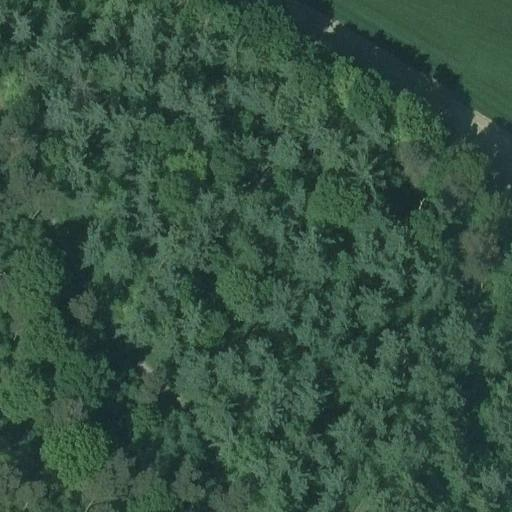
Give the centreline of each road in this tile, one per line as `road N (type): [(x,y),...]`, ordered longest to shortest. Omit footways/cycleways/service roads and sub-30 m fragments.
road 1 (track): [(511,232),(113,0)]
road 2 (track): [(0,123),(99,343),(154,393),(207,511)]
